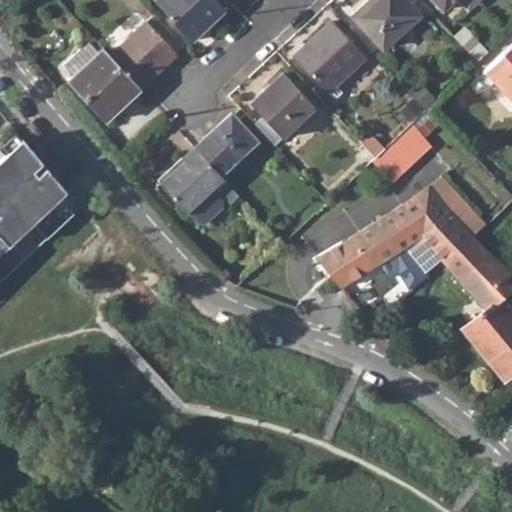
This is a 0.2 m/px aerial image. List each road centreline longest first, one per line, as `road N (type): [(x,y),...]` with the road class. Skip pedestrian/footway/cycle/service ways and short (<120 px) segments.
road 1 (residential): [(0,59),(208,289),(387,363),(511,462)]
road 2 (residential): [(288,0),(192,88)]
